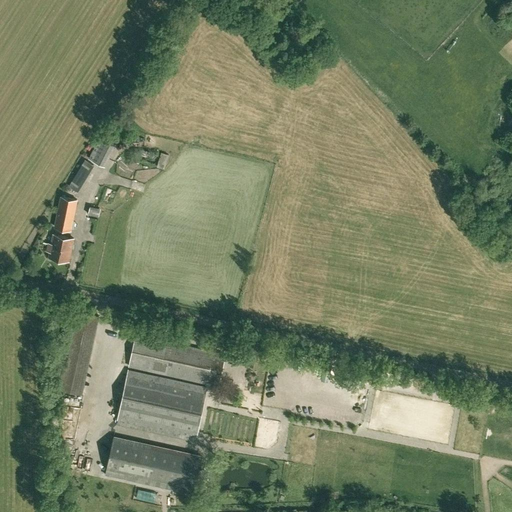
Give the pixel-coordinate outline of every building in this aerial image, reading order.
[(255,0),(260,4),(265,8),(270,1),(271,0),(255,0)] [(88,158),(105,167),(119,138),(103,130),(88,158)] [(78,192),(94,165),(85,159),(69,187),(78,192)] [(54,227),(72,231),(78,199),(60,195),(54,227)] [(97,216),(99,208),(90,206),(89,213),(97,216)] [(49,256),(69,260),(74,238),(54,234),(52,243),(49,243),(47,251),(50,251),(49,256)] [(129,365),(218,386),(225,354),(136,334),(129,365)] [(195,440),(207,387),(129,369),(117,423),(195,440)] [(113,435),(105,475),(194,493),(202,455),(113,435)] [(136,498),(155,502),(157,493),(138,488),(136,498)]
